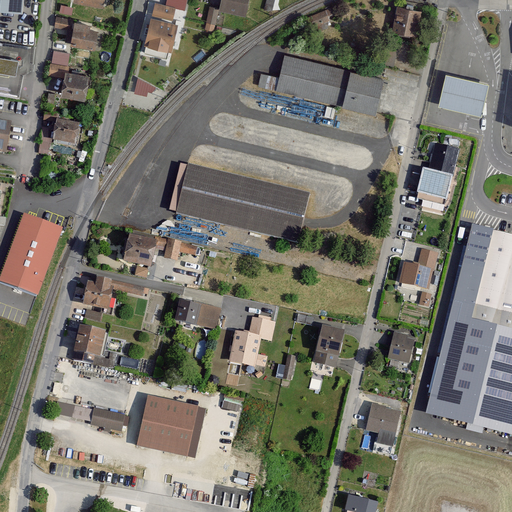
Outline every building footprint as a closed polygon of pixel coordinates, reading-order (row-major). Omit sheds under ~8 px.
[(0,0),(0,9),(21,12),(22,0),(0,0)] [(155,2),(153,14),(172,18),(175,6),(184,8),(186,0),(167,0),(166,4),(155,2)] [(245,14),(247,0),(221,0),(220,9),(245,14)] [(275,0),(266,0),(265,9),(273,10),(275,0)] [(218,8),(210,6),(207,22),(215,23),(218,8)] [(421,11),(398,6),(393,30),(416,35),(421,11)] [(331,8),(304,18),(308,28),(328,20),(327,16),(334,13),(331,8)] [(145,52),(167,57),(169,48),(171,49),(177,23),(151,16),(145,43),(147,43),(145,52)] [(69,29),(71,19),(57,17),(56,27),(69,29)] [(98,30),(89,29),(90,25),(75,22),(71,44),(94,49),(98,30)] [(69,54),(54,52),(53,61),(67,63),(69,54)] [(277,88),(375,113),(383,79),(285,55),(277,88)] [(0,72),(15,74),(17,61),(0,58),(0,72)] [(65,77),(66,72),(67,66),(51,64),(49,75),(65,77)] [(85,98),(88,75),(66,72),(65,77),(62,95),(85,98)] [(440,105),(480,114),(487,85),(447,76),(440,105)] [(151,94),(154,81),(139,78),(136,91),(151,94)] [(76,144),(79,125),(57,121),(53,141),(76,144)] [(0,153),(6,155),(11,124),(0,122),(0,153)] [(446,206),(459,150),(435,145),(429,172),(423,170),(417,200),(446,206)] [(178,211),(188,167),(181,165),(170,210),(178,211)] [(177,214),(298,242),(308,194),(188,167),(178,211),(177,214)] [(62,227),(25,213),(0,278),(0,281),(37,296),(62,227)] [(511,235),(500,233),(472,226),(426,413),(511,434),(511,235)] [(124,263),(152,268),(157,242),(129,237),(124,263)] [(169,241),(165,258),(177,261),(179,252),(181,244),(169,241)] [(196,247),(181,244),(179,252),(194,255),(196,247)] [(429,291),(436,263),(407,256),(400,284),(429,291)] [(84,306),(108,310),(113,287),(88,283),(84,306)] [(195,325),(199,306),(180,302),(176,321),(195,325)] [(218,322),(220,309),(208,307),(205,319),(218,322)] [(99,320),(101,313),(87,310),(86,317),(99,320)] [(314,319),(298,315),(297,322),(312,326),(314,319)] [(275,323),(253,318),(250,333),(272,338),(275,323)] [(98,364),(105,332),(80,327),(74,359),(98,364)] [(336,368),(344,332),(323,327),(315,363),(336,368)] [(230,362),(255,367),(261,337),(235,332),(230,362)] [(410,365),(415,344),(395,338),(389,360),(410,365)] [(295,357),(288,356),(283,379),(291,380),(295,357)] [(187,457),(198,408),(148,398),(138,446),(187,457)] [(92,419),(93,406),(58,403),(57,415),(92,419)] [(206,410),(198,408),(187,457),(195,458),(206,410)] [(396,436),(401,415),(372,409),(367,429),(396,436)] [(121,431),(124,417),(95,410),(91,424),(121,431)] [(375,511),(377,504),(350,498),(347,511),(375,511)]
